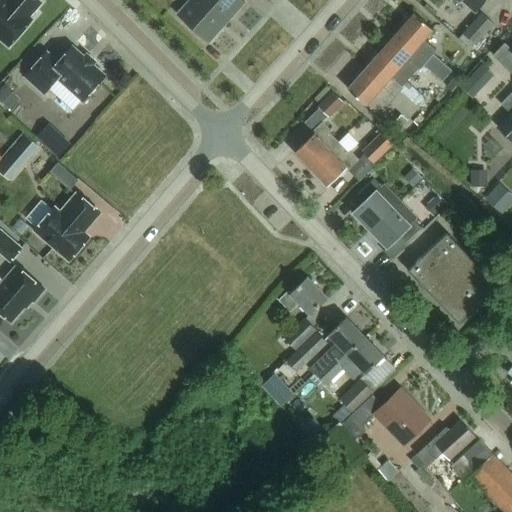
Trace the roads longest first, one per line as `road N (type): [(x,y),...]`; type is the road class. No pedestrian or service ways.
road 1 (residential): [(511,434),(220,132)]
road 2 (residential): [(0,399),(10,377),(220,132)]
road 3 (residential): [(220,132),(87,0)]
road 4 (residential): [(340,0),(220,132)]
